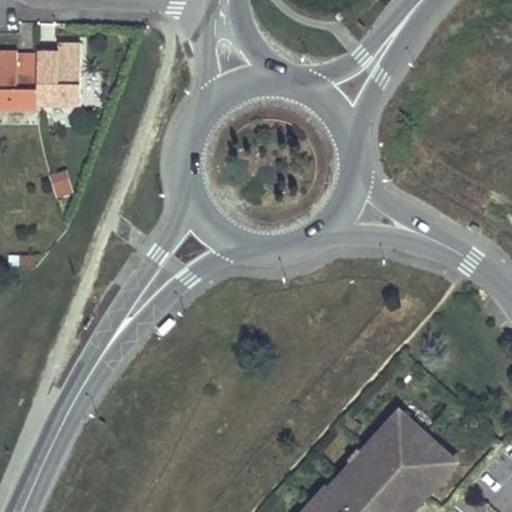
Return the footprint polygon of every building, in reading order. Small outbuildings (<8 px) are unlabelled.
[(39,50),(39,57),(39,103),(82,103),(81,42),(60,42),(60,50),(39,50)] [(39,103),(39,57),(18,57),(18,50),(0,49),(0,108),(40,108),(39,103)] [(57,194),(72,190),(65,169),(50,173),(57,194)] [(410,421),(399,411),(390,422),(401,432),(410,421)] [(445,451),(410,421),(401,432),(390,422),(361,454),(365,457),(358,465),(354,462),(337,481),(341,484),(333,493),(328,488),(305,511),(410,511),(407,509),(414,501),(418,504),(446,472),(435,462),(445,451)] [(361,454),(358,450),(350,459),(354,462),(358,465),(365,457),(361,454)] [(456,461),(445,451),(435,462),(446,472),(456,461)] [(337,481),(333,478),(326,486),(328,488),(333,493),(341,484),(337,481)] [(418,504),(414,501),(407,509),(410,511),(417,511),(421,507),(418,504)]
